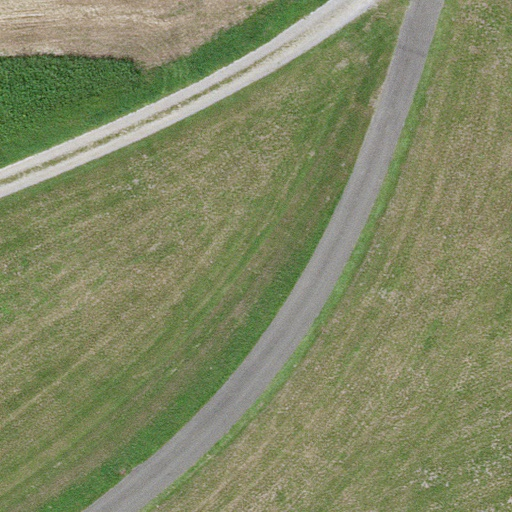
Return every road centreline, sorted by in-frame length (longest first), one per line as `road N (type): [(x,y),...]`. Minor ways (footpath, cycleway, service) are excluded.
road 1 (unclassified): [(107,511),(211,434),(285,344),(349,229),(430,0)]
road 2 (track): [(355,0),(224,82),(0,184)]
